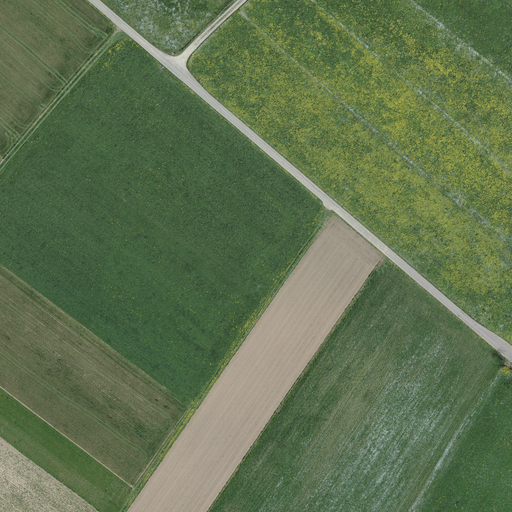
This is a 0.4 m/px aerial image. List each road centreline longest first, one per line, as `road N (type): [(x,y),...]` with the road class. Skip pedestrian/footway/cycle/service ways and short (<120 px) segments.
road 1 (unclassified): [(511,355),(93,0)]
road 2 (track): [(0,170),(124,27)]
